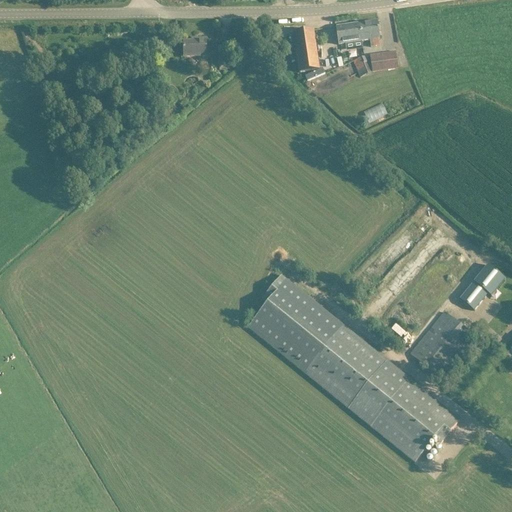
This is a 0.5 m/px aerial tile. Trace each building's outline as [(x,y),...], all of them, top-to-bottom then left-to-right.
[(359,24),(362,42),(370,41),(371,48),(379,47),(378,40),(380,40),(378,22),(359,24)] [(339,46),(362,42),(359,24),(336,28),(339,46)] [(319,71),(315,41),(314,31),(294,34),(299,73),(319,71)] [(184,42),(184,52),(184,57),(207,57),(207,50),(206,40),(197,40),(197,42),(184,42)] [(218,48),(219,58),(219,67),(231,66),(230,57),(230,47),(218,48)] [(398,69),(396,53),(370,56),(372,72),(398,69)] [(364,57),(353,62),(360,78),(371,74),(364,57)] [(200,87),(205,93),(221,79),(216,73),(200,87)] [(310,78),(312,84),(323,81),(321,74),(310,78)] [(372,125),(391,116),(385,105),(367,114),(372,125)] [(102,120),(98,125),(104,129),(107,124),(102,120)] [(488,266),(460,300),(474,312),(488,295),(491,298),(506,280),(488,266)] [(460,421),(282,276),(262,301),(267,305),(248,328),(415,464),(434,440),(441,445),(460,421)] [(374,303),(376,310),(383,308),(381,301),(374,303)] [(476,339),(444,313),(410,355),(442,381),(476,339)]
